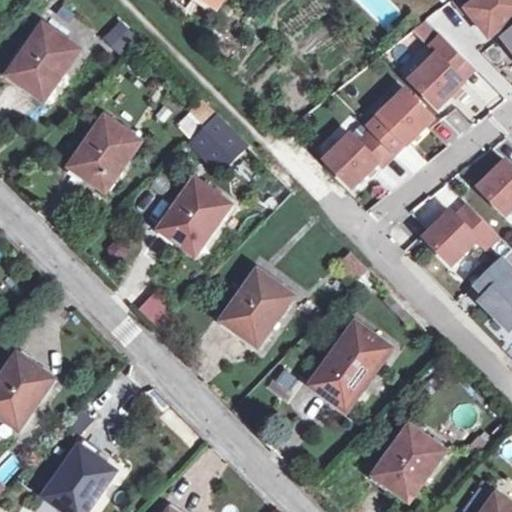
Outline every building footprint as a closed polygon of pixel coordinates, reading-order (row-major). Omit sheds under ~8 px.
[(191,0),(214,15),(219,7),(208,0),(191,0)] [(511,0),(459,0),(457,3),(490,44),(503,37),(511,28),(511,0)] [(119,20),(103,37),(120,54),(137,36),(119,20)] [(10,75),(45,101),(81,50),(45,25),(10,75)] [(511,29),(503,37),(511,47),(511,29)] [(408,80),(443,112),(471,86),(458,72),(471,61),(443,36),(430,46),(439,54),(408,80)] [(408,89),(374,117),(407,147),(442,119),(408,89)] [(206,126),(216,116),(201,101),(191,111),(206,126)] [(216,116),(206,126),(203,130),(219,145),(231,132),(216,116)] [(142,142),(106,117),(71,167),(107,193),(142,142)] [(349,137),(321,158),(355,191),(407,147),(374,117),(349,137)] [(511,162),(506,159),(475,188),(505,221),(511,215),(511,162)] [(161,230),(197,256),(232,206),(197,180),(161,230)] [(451,209),(422,239),(455,269),(478,248),(488,256),(504,240),(466,204),(458,216),(451,209)] [(367,270),(349,252),(337,264),(355,283),(367,270)] [(511,337),(511,268),(503,260),(467,297),(505,343),(511,337)] [(295,296),(259,271),(224,322),(260,347),(295,296)] [(158,327),(175,311),(156,290),(139,307),(158,327)] [(313,386),(348,411),(392,349),(358,324),(313,386)] [(0,382),(0,416),(20,430),(55,379),(19,355),(0,382)] [(375,476),(411,502),(446,451),(411,426),(375,476)] [(465,446),(476,459),(495,441),(484,429),(465,446)] [(81,447),(46,497),(67,511),(88,511),(116,471),(81,447)] [(11,453),(0,464),(0,475),(6,482),(22,465),(11,453)] [(485,511),(511,511),(511,505),(498,495),(485,511)] [(67,511),(46,497),(39,506),(47,511),(67,511)]
